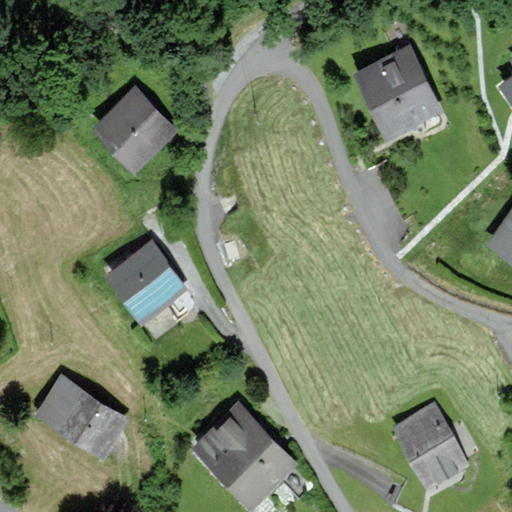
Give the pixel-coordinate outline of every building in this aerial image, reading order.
[(409,45),(359,69),(388,130),(438,106),(409,45)] [(175,130),(136,86),(96,122),(135,166),(175,130)] [(511,211),(492,240),(511,253),(511,211)] [(183,284),(152,240),(134,253),(110,270),(141,314),(183,284)] [(126,417),(61,376),(40,410),(105,451),(126,417)] [(293,459),(239,402),(197,442),(251,499),(293,459)] [(434,406),(397,427),(429,483),(466,462),(434,406)]
